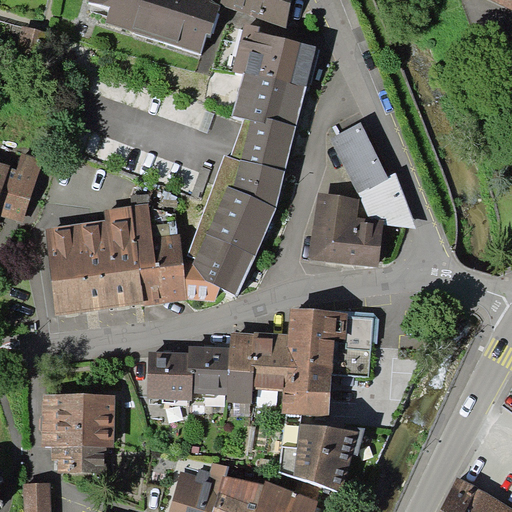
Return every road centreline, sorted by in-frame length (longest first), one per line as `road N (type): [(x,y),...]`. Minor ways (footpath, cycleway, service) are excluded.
road 1 (residential): [(0,350),(424,272)]
road 2 (residential): [(424,272),(422,228),(398,157),(321,0)]
road 3 (tertiary): [(511,335),(423,511)]
